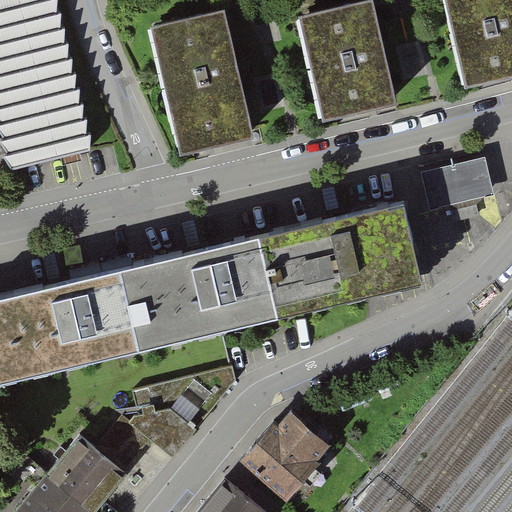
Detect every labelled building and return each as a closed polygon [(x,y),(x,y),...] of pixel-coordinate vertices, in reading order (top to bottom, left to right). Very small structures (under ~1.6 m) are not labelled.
[(0,0),(0,122),(12,171),(90,152),(53,0),(0,0)] [(511,0),(444,0),(466,90),(511,78),(511,0)] [(299,17),(323,124),(397,107),(374,1),(299,17)] [(151,28),(180,158),(254,141),(225,11),(151,28)] [(485,152),(420,168),(430,207),(440,205),(451,210),(476,203),(480,195),(495,191),(485,152)] [(399,194),(0,292),(0,374),(421,275),(399,194)] [(476,203),(451,210),(454,221),(479,214),(476,203)] [(234,366),(132,391),(139,416),(134,418),(130,424),(154,444),(173,458),(237,380),(234,366)] [(122,417),(94,450),(127,477),(154,444),(130,424),(122,417)] [(262,431),(238,463),(287,501),(330,447),(290,417),(272,439),(262,431)] [(79,436),(15,511),(97,511),(127,477),(94,450),(79,436)] [(262,511),(226,482),(200,511),(262,511)]
